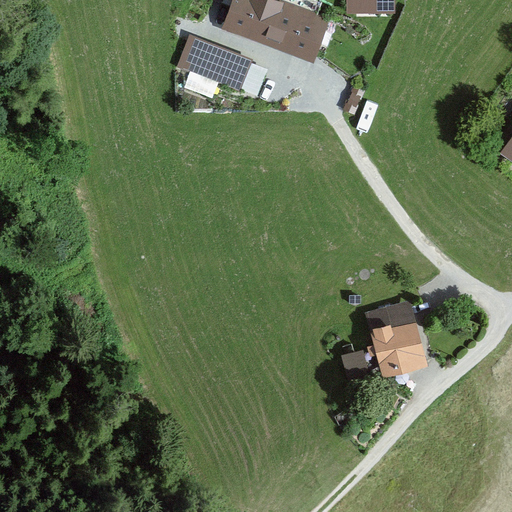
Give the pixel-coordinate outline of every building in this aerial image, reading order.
[(249,35),(252,28),(316,48),(325,18),(294,9),(294,11),(259,0),(241,0),(232,29),(249,35)] [(348,0),(349,7),(398,9),(397,0),(348,0)] [(198,47),(190,70),(244,90),(252,66),(198,47)] [(393,374),(429,363),(412,311),(375,323),(389,369),(391,369),(393,374)] [(367,373),(362,354),(347,358),(352,378),(367,373)]
